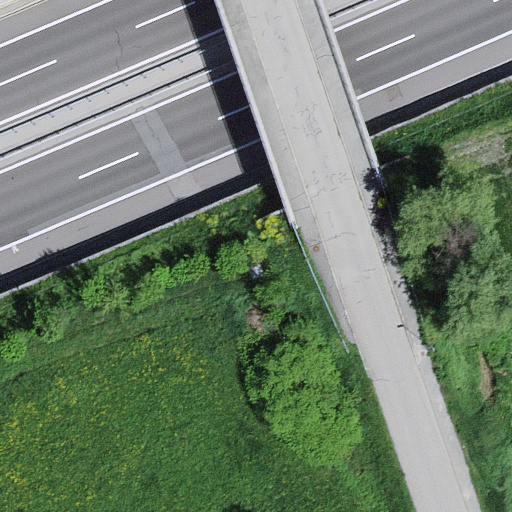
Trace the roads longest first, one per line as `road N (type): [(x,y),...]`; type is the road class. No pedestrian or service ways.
road 1 (motorway): [(0,212),(497,0)]
road 2 (unclassified): [(446,511),(333,195)]
road 3 (motorway): [(193,0),(0,81)]
road 4 (unclassified): [(267,0),(333,195)]
